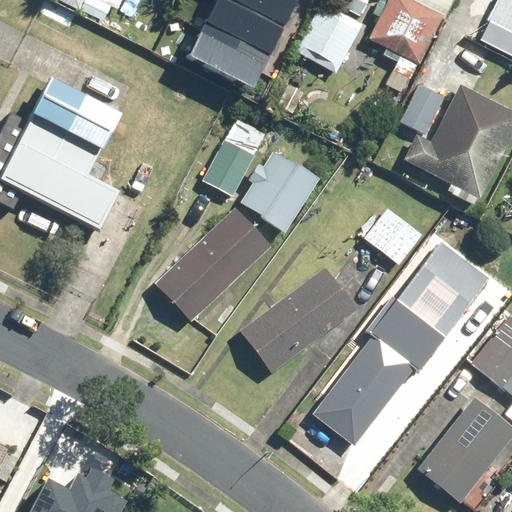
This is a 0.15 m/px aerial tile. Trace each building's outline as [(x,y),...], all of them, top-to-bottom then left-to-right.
[(79,0),(77,7),(113,21),(121,0),(79,0)] [(212,0),(186,55),(250,86),(292,0),(212,0)] [(327,0),(325,4),(355,20),(365,0),(327,0)] [(436,19),(394,0),(384,0),(363,45),(413,68),(436,19)] [(329,74),(352,28),(316,10),(292,56),(329,74)] [(118,91),(51,57),(32,95),(99,129),(118,91)] [(421,138),(438,99),(414,88),(396,128),(421,138)] [(476,202),(511,125),(511,120),(449,91),(411,172),(476,202)] [(123,152),(28,107),(1,163),(96,209),(123,152)] [(200,182),(231,196),(246,161),(215,148),(200,182)] [(234,208),(275,233),(307,182),(266,157),(234,208)] [(378,215),(358,241),(391,265),(410,238),(378,215)] [(226,216),(160,286),(200,323),(266,254),(226,216)] [(456,245),(440,232),(425,250),(441,263),(456,245)] [(324,278),(239,338),(266,376),(351,315),(324,278)] [(461,291),(423,336),(452,360),(490,315),(461,291)] [(511,325),(504,320),(469,369),(511,399),(511,325)] [(352,451),(410,363),(366,334),(307,422),(352,451)] [(451,507),(505,433),(462,401),(407,475),(451,507)] [(0,474),(12,448),(0,442),(0,474)] [(103,511),(119,481),(79,461),(66,485),(44,474),(25,511),(103,511)]
